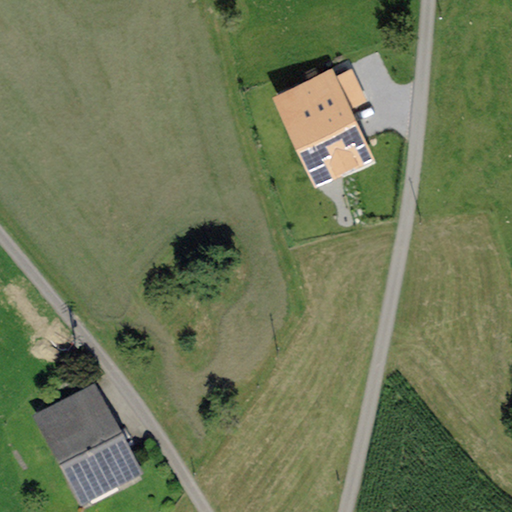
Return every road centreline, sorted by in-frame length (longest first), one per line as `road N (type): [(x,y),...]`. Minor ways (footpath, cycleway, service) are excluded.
road 1 (unclassified): [(343,511),(412,235),(434,0)]
road 2 (unclassified): [(0,231),(208,511)]
